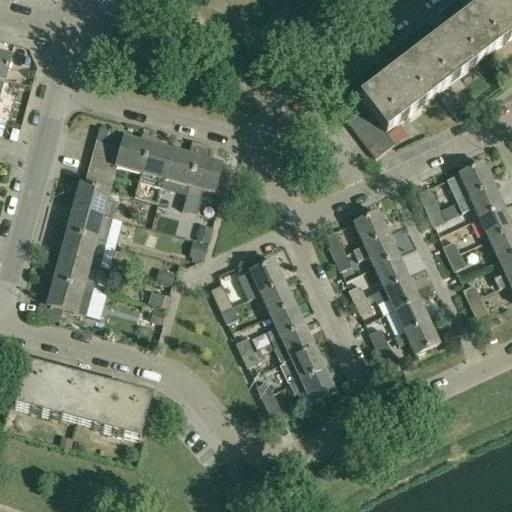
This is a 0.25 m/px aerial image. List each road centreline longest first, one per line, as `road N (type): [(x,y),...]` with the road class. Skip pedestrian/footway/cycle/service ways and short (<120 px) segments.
road 1 (residential): [(0,330),(179,379),(246,450),(268,460),(306,453),(380,416)]
road 2 (residential): [(285,225),(511,118)]
road 3 (unclassified): [(0,321),(59,96)]
road 4 (residential): [(241,141),(421,0)]
road 5 (residential): [(380,416),(285,225)]
road 6 (residential): [(59,96),(241,141)]
road 7 (residential): [(380,416),(511,355)]
